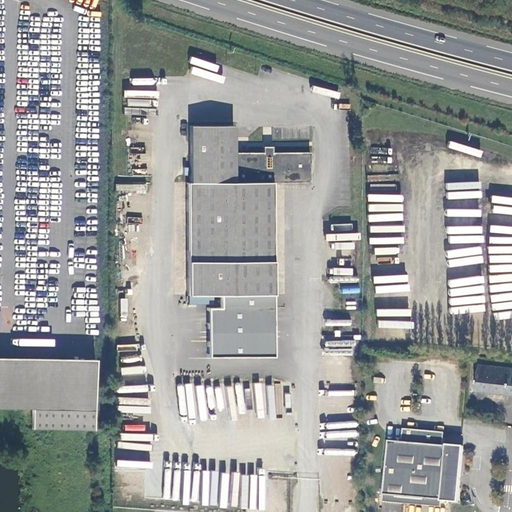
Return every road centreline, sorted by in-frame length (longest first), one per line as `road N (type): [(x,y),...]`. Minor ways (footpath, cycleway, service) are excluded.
road 1 (trunk): [(209,0),(511,87)]
road 2 (trunk): [(511,62),(290,0)]
